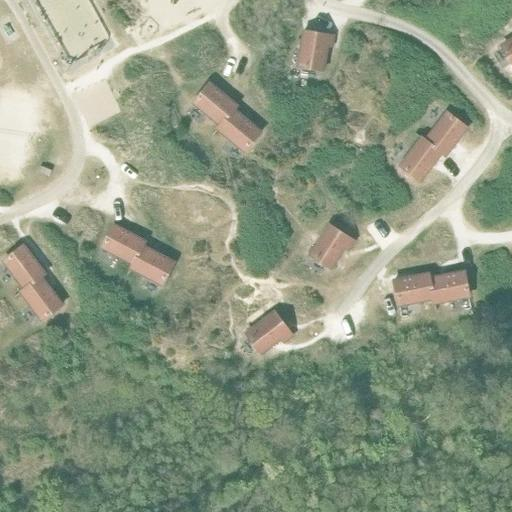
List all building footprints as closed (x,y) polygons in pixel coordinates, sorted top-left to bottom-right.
[(303,32),(297,66),(323,70),(327,47),(331,47),(333,36),(303,32)] [(511,38),(501,46),(511,63),(511,38)] [(220,126),(233,110),(236,106),(209,83),(193,103),(220,126)] [(233,110),(220,126),(217,129),(244,152),(260,132),(233,110)] [(446,113),(425,141),(441,153),(445,156),(466,128),(446,113)] [(441,153),(425,141),(421,138),(400,166),(420,182),(441,153)] [(133,264),(142,246),(145,242),(113,225),(101,248),(133,264)] [(328,225),(309,255),(331,269),(344,248),(348,251),(354,241),(328,225)] [(24,289),(41,277),(45,274),(23,246),(3,261),(24,289)] [(174,263),(142,246),(133,264),(130,269),(162,285),(174,263)] [(463,271),(428,279),(433,299),(434,304),(468,297),(463,271)] [(427,274),(393,281),(398,306),(433,299),(428,279),(427,274)] [(62,305),(41,277),(24,289),(20,292),(41,320),(62,305)] [(274,312),(246,333),(261,354),(280,339),(283,343),(292,336),(274,312)]
